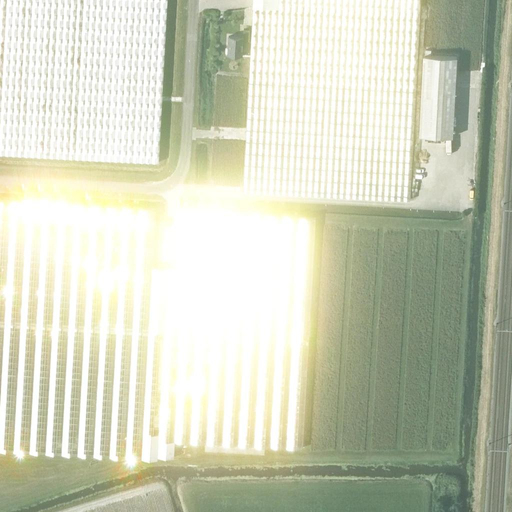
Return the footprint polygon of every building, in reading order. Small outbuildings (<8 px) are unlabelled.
[(0,0),(0,159),(87,164),(100,165),(125,166),(157,168),(163,65),(166,0),(0,0)] [(253,0),(252,8),(242,188),(242,191),(409,200),(417,49),(419,0),(253,0)] [(248,42),(249,30),(243,30),(242,38),(228,37),(227,56),(242,56),(243,42),(248,42)] [(419,135),(453,137),(457,57),(424,55),(419,135)] [(0,450),(90,455),(157,460),(157,457),(168,267),(152,266),(155,228),(156,209),(0,199),(0,450)] [(168,267),(157,457),(173,458),(175,441),(303,448),(316,219),(187,212),(183,268),(174,267),(168,267)]
